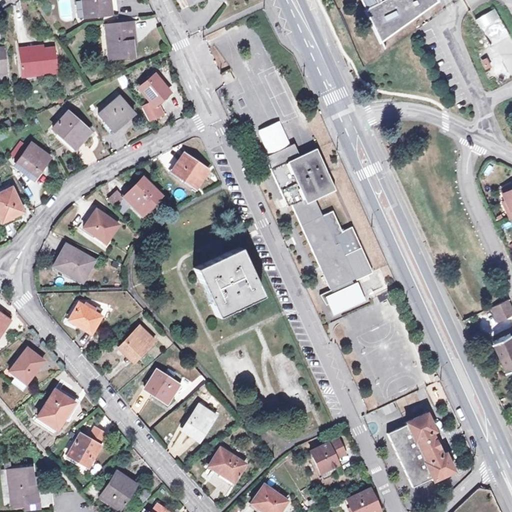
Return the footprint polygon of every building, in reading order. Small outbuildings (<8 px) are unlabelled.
[(86,0),(88,16),(112,14),(110,0),(86,0)] [(379,1),(367,7),(382,38),(394,32),(392,30),(406,23),(405,20),(422,12),(420,8),(436,0),(381,0),(383,3),(380,4),(379,1)] [(495,8),(476,18),(492,46),(510,35),(495,8)] [(108,59),(134,56),(132,44),(129,44),(128,38),(135,37),(133,19),(107,22),(109,40),(106,40),(108,59)] [(20,71),(39,69),(39,72),(58,70),(56,45),(44,46),(44,50),(37,50),(36,45),(18,47),(20,71)] [(487,57),(482,60),(486,67),(491,65),(487,57)] [(228,81),(235,77),(231,69),(224,72),(228,81)] [(141,103),(148,117),(162,109),(157,103),(154,99),(168,87),(155,71),(140,83),(152,98),(141,103)] [(99,111),(112,127),(132,110),(118,94),(99,111)] [(74,145),(89,128),(67,109),(52,126),(74,145)] [(279,126),(265,132),(274,150),(287,144),(279,126)] [(36,174),(50,155),(31,140),(16,160),(36,174)] [(266,154),(285,196),(292,193),(296,201),(292,202),(320,265),(328,261),(331,269),(323,272),(330,287),(325,290),(320,292),(326,303),(330,301),(334,310),(363,297),(356,281),(353,282),(351,278),(372,269),(352,225),(342,230),(333,209),(323,213),(316,197),(335,188),(317,146),(301,153),(295,141),(287,144),(274,150),(266,154)] [(174,167),(198,183),(209,166),(185,150),(174,167)] [(145,208),(161,191),(142,172),(126,190),(145,208)] [(0,184),(0,189),(12,184),(10,180),(0,184)] [(506,207),(510,215),(511,213),(511,183),(511,181),(501,186),(506,197),(510,206),(506,207)] [(12,184),(0,189),(0,213),(2,218),(23,208),(12,184)] [(117,211),(125,205),(115,192),(107,198),(117,211)] [(292,193),(285,196),(288,204),(292,202),(296,201),(292,193)] [(87,226),(96,232),(97,229),(111,239),(123,222),(100,207),(87,226)] [(83,275),(94,256),(66,239),(55,259),(83,275)] [(217,312),(261,292),(240,244),(195,264),(217,312)] [(320,265),(323,272),(331,269),(328,261),(320,265)] [(46,281),(54,283),(56,275),(48,273),(46,281)] [(89,330),(99,317),(96,315),(82,305),(78,301),(68,314),(89,330)] [(82,305),(96,315),(99,310),(93,305),(91,307),(85,302),(82,305)] [(511,317),(511,305),(511,303),(494,310),(501,323),(511,317)] [(0,330),(10,316),(0,308),(0,330)] [(120,342),(135,357),(155,338),(140,323),(120,342)] [(511,365),(511,336),(509,331),(493,338),(507,368),(511,365)] [(9,367),(16,373),(12,379),(22,386),(43,357),(26,344),(9,367)] [(168,397),(179,381),(156,366),(146,382),(168,397)] [(37,413),(56,425),(73,399),(54,387),(37,413)] [(183,424),(201,435),(216,413),(199,401),(183,424)] [(412,484),(432,474),(433,477),(452,468),(444,450),(441,451),(430,429),(434,427),(425,409),(405,418),(406,421),(387,431),(412,484)] [(86,429),(84,433),(99,442),(106,432),(95,425),(91,432),(86,429)] [(68,450),(88,463),(100,443),(99,442),(84,433),(80,431),(68,450)] [(337,436),(326,441),(336,463),(338,462),(334,453),(344,449),(337,436)] [(329,466),(336,463),(326,441),(310,449),(320,471),(329,466)] [(208,457),(213,460),(212,461),(234,476),(245,459),(222,442),(220,444),(218,442),(208,457)] [(24,499),(38,498),(36,480),(29,481),(28,473),(32,473),(31,462),(6,465),(7,483),(11,482),(13,500),(24,499)] [(100,492),(118,504),(134,480),(116,468),(100,492)] [(251,499),(270,511),(276,511),(287,496),(264,481),(251,499)] [(355,511),(369,511),(379,508),(369,485),(349,496),(355,511)] [(308,498),(310,502),(319,497),(317,493),(308,498)] [(427,508),(429,510),(439,501),(437,499),(427,508)]
